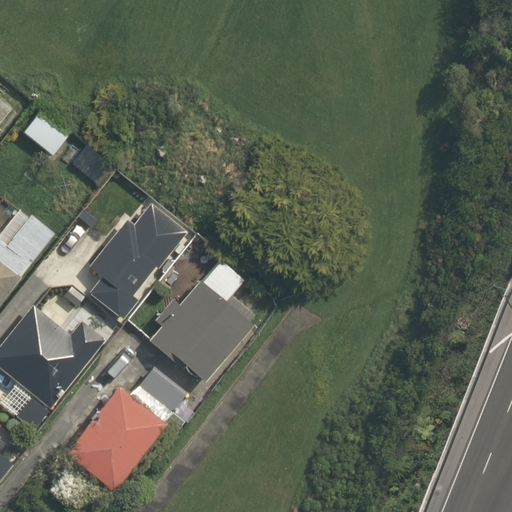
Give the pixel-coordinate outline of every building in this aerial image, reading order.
[(0,120),(9,109),(0,101),(0,120)] [(19,132),(50,158),(69,135),(38,109),(19,132)] [(119,323),(134,303),(129,299),(151,270),(153,272),(182,236),(146,207),(129,228),(122,222),(84,270),(97,281),(85,296),(119,323)] [(0,302),(20,278),(17,276),(26,264),(28,266),(53,235),(29,216),(5,247),(0,242),(0,302)] [(203,383),(251,328),(247,324),(253,317),(235,301),(246,288),(215,261),(177,306),(170,300),(152,321),(159,328),(145,344),(176,371),(182,364),(203,383)] [(22,312),(0,339),(0,370),(46,408),(100,341),(72,319),(56,339),(22,312)] [(112,492),(170,411),(133,384),(126,394),(111,384),(60,455),(112,492)]
